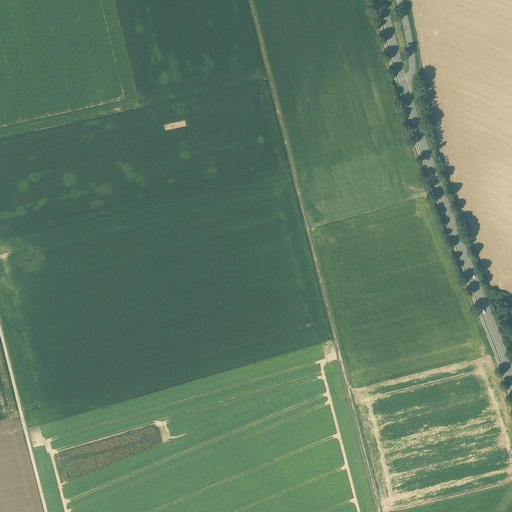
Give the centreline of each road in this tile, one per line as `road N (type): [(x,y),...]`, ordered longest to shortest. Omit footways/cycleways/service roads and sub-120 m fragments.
road 1 (track): [(249,0),(379,511)]
road 2 (secondary): [(511,380),(418,131),(381,0)]
road 3 (track): [(0,329),(45,511)]
